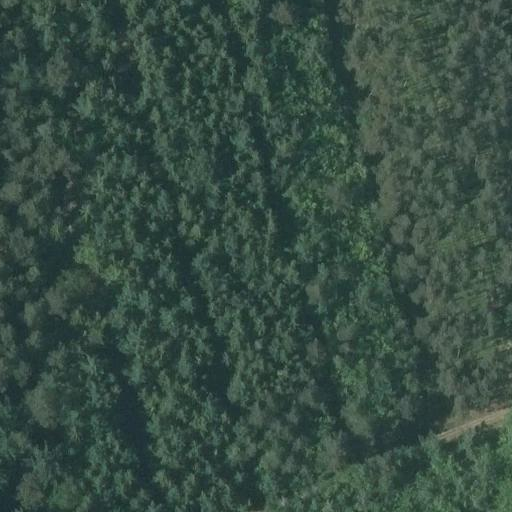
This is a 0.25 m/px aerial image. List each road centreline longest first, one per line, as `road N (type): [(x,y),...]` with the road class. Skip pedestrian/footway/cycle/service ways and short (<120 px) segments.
road 1 (track): [(80,0),(53,511)]
road 2 (track): [(226,511),(511,403)]
